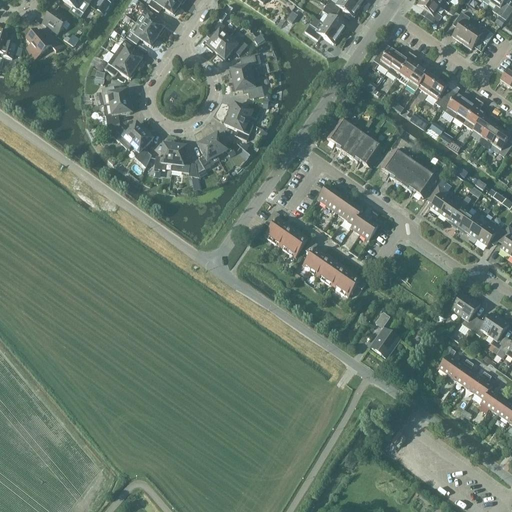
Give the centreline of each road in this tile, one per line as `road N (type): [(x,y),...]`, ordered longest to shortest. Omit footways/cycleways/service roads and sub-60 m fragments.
road 1 (unclassified): [(511,481),(211,267)]
road 2 (residential): [(511,293),(413,239),(394,213),(295,148)]
road 3 (unclassified): [(211,267),(0,115)]
road 4 (residential): [(178,50),(149,97),(158,122),(179,129),(207,112),(212,83),(199,66)]
road 5 (residential): [(295,148),(388,12)]
road 6 (residential): [(388,12),(511,108)]
road 7 (residential): [(211,267),(295,148)]
